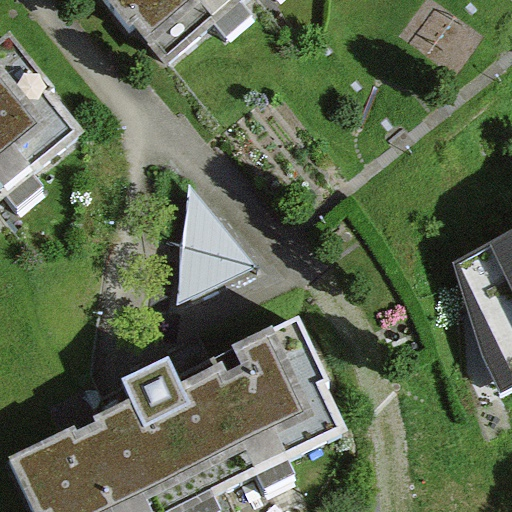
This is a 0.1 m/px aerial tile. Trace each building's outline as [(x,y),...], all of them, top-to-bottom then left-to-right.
[(90,0),(119,34),(125,29),(158,69),(240,0),(90,0)] [(0,203),(75,139),(42,100),(49,95),(2,41),(0,42),(0,203)] [(490,411),(511,399),(511,112),(489,137),(511,162),(511,232),(450,261),(490,411)] [(181,306),(258,269),(191,186),(182,247),(181,306)] [(136,409),(24,465),(47,511),(198,511),(343,440),(319,393),(326,390),(296,331),(186,386),(177,368),(134,389),(128,392),(136,409)]
